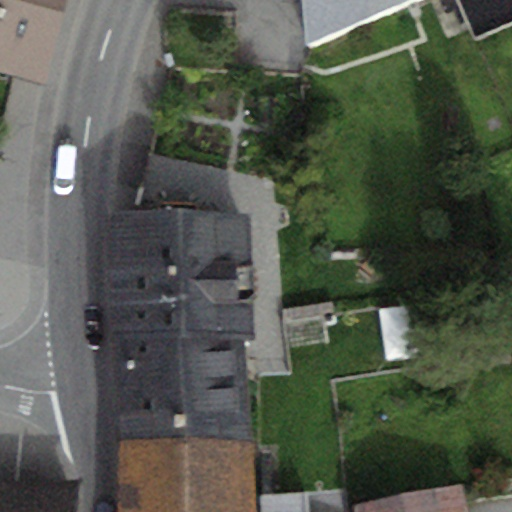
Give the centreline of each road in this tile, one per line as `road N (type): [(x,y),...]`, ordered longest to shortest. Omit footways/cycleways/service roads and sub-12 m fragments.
road 1 (primary): [(120,0),(95,83),(82,173),(92,388)]
road 2 (primary): [(92,388),(99,511)]
